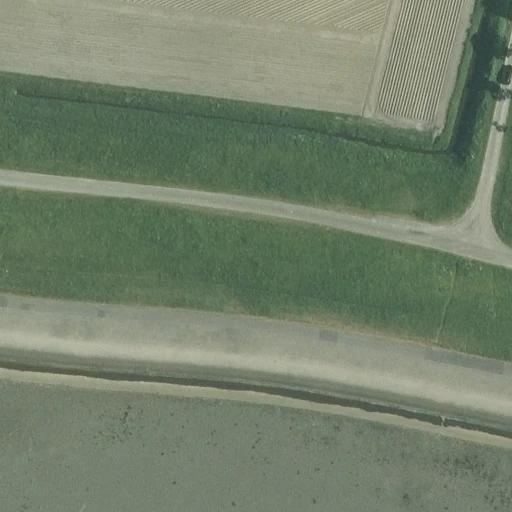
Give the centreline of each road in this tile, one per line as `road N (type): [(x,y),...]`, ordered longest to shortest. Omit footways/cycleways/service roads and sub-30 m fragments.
road 1 (unclassified): [(478,254),(255,208),(0,183)]
road 2 (unclassified): [(478,254),(511,44)]
